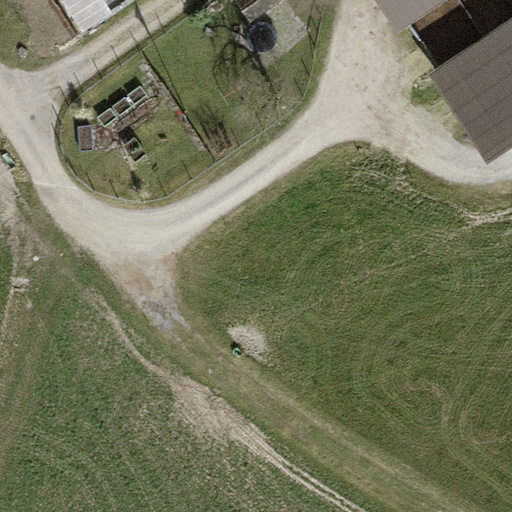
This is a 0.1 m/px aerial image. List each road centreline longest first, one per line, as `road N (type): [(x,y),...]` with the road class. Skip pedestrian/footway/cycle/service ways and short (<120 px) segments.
road 1 (track): [(442,511),(191,345),(116,266)]
road 2 (residential): [(116,266),(0,99)]
